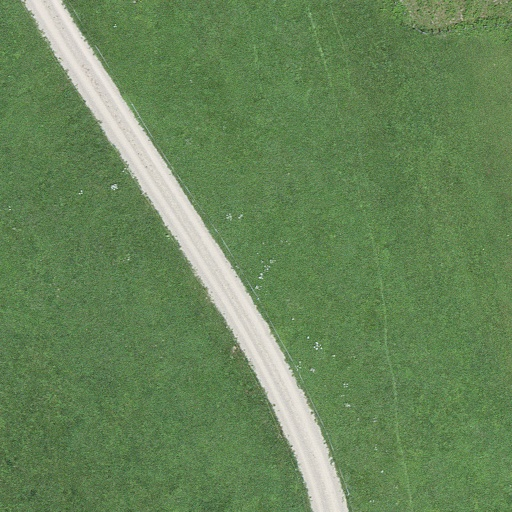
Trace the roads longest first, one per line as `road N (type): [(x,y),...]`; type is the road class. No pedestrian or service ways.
road 1 (track): [(61,0),(321,466),(329,511)]
road 2 (track): [(511,352),(437,511)]
